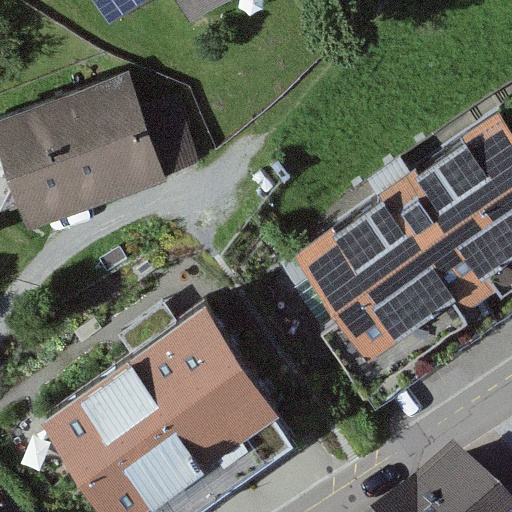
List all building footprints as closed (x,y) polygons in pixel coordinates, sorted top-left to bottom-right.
[(107,0),(122,20),(150,0),(187,0),(202,20),(230,0),(107,0)] [(137,74),(0,117),(0,131),(29,222),(205,166),(181,92),(147,103),(137,74)] [(511,106),(506,97),(302,244),(378,348),(511,252),(511,106)] [(60,405),(134,511),(167,511),(289,429),(204,306),(60,405)] [(511,511),(511,504),(466,456),(405,511),(511,511)]
